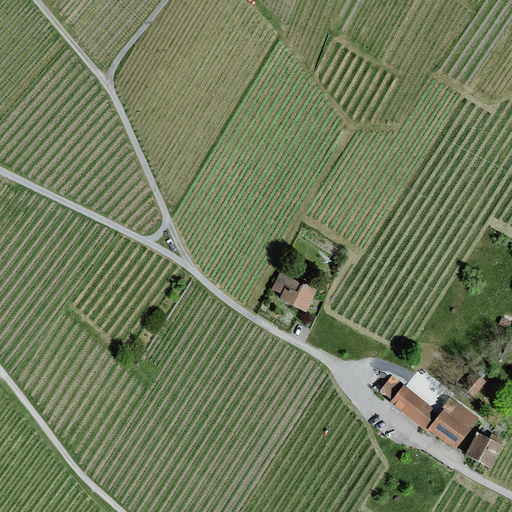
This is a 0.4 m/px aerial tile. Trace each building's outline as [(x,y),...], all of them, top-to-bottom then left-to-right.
[(280,295),(277,301),(303,314),(314,292),(279,275),(271,291),(280,295)] [(501,318),(497,325),(507,329),(511,323),(501,318)] [(472,374),(461,388),(462,390),(459,394),(464,399),(468,394),(473,398),(484,383),(472,374)] [(440,412),(391,375),(378,392),(391,402),(389,404),(425,432),(440,412)] [(478,420),(450,399),(440,412),(425,432),(453,453),(478,420)] [(501,448),(476,434),(463,457),(488,471),(501,448)]
